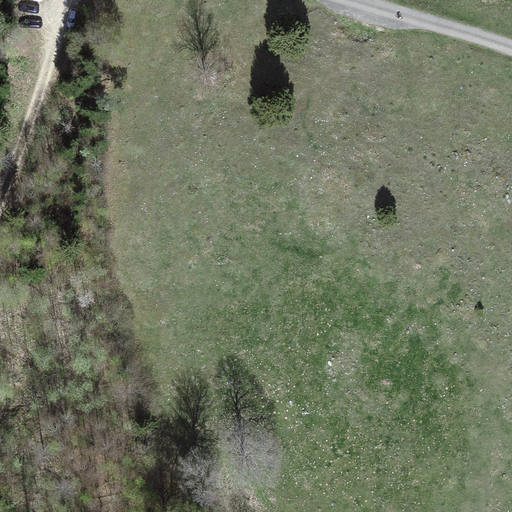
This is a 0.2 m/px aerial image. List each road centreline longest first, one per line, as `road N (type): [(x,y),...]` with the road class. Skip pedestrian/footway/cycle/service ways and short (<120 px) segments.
road 1 (track): [(0,200),(65,0)]
road 2 (unclassified): [(357,0),(511,47)]
